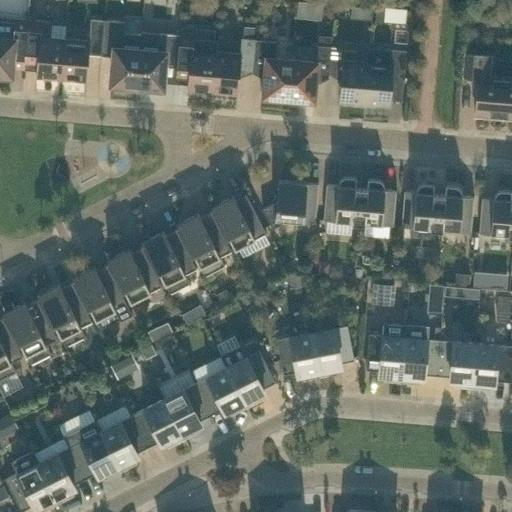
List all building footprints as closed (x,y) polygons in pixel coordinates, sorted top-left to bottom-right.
[(391,0),(390,13),(412,14),(412,0),(391,0)] [(0,73),(10,75),(12,54),(13,49),(16,50),(25,50),(25,49),(28,17),(14,16),(14,18),(3,17),(3,19),(0,18),(0,73)] [(61,79),(64,38),(50,37),(51,19),(28,17),(25,49),(38,50),(36,77),(61,79)] [(101,55),(104,18),(90,17),(89,40),(64,38),(61,79),(86,81),(88,54),(101,55)] [(137,85),(140,49),(122,48),(124,20),(104,18),(101,55),(114,56),(112,83),(137,85)] [(140,49),(137,85),(162,87),(164,62),(168,62),(177,63),(177,62),(179,34),(166,33),(141,31),(140,49)] [(193,33),(180,32),(179,32),(179,34),(177,62),(190,63),(188,90),(212,92),(216,51),(192,49),(193,33)] [(292,58),(288,98),(314,100),(317,73),(329,74),(329,73),(331,48),(332,35),(319,34),(318,44),(315,44),(314,60),(294,58),(292,58)] [(255,39),(241,37),(240,53),(216,51),(212,92),(237,94),(239,67),(253,68),(255,39)] [(276,57),(277,41),(255,39),(253,68),(265,69),(262,96),(288,98),(292,58),(276,57)] [(368,63),(364,105),(373,105),(374,102),(389,103),(391,78),(404,79),(406,50),(383,48),(382,48),(369,47),(368,63)] [(355,62),(356,50),(331,48),(329,73),(342,74),(340,99),(355,101),(355,104),(364,105),(368,63),(355,62)] [(489,75),(490,54),(465,52),(463,76),(477,77),(474,114),(500,116),(504,76),(489,75)] [(511,76),(504,76),(500,116),(511,116),(511,76)] [(355,177),(347,176),(345,176),(343,177),(341,178),(339,180),(339,182),(338,184),(326,183),(323,219),(358,222),(361,186),(360,186),(356,186),(356,177),(355,177)] [(369,178),(367,178),(367,187),(362,186),(361,186),(358,222),(393,225),(396,189),(384,188),(384,186),(384,183),(382,182),(381,180),(379,179),(369,178)] [(315,222),(318,182),(278,179),(277,201),(262,208),(272,228),(288,220),(315,222)] [(433,184),(425,183),(423,183),(420,183),(419,185),(417,186),(416,188),(416,191),(404,190),(401,225),(436,228),(439,193),(438,193),(433,192),(434,184),(433,184)] [(446,185),(445,185),(444,193),(440,193),(439,193),(436,228),(471,231),(474,196),(462,195),(462,192),(461,190),(460,188),(459,187),(457,186),(446,185)] [(511,191),(503,190),(500,190),(498,190),(496,191),(495,193),(494,195),(494,197),(482,196),(479,232),(511,234),(511,199),(511,190),(511,191)] [(266,232),(246,193),(235,199),(233,195),(232,195),(232,196),(213,205),(235,248),(266,232)] [(231,250),(211,211),(200,216),(198,212),(197,213),(178,223),(205,275),(225,265),(220,256),(231,250)] [(196,268),(176,228),(165,234),(163,230),(162,231),(143,241),(170,292),(190,282),(185,273),(196,268)] [(161,285),(141,246),(130,252),(128,248),(127,248),(127,249),(109,258),(130,301),(161,285)] [(132,314),(107,264),(96,269),(94,266),(92,266),(93,266),(74,276),(100,328),(119,318),(120,320),(132,314)] [(468,284),(469,274),(455,273),(454,283),(468,284)] [(289,284),(300,283),(299,275),(288,277),(289,284)] [(92,321),(72,282),(61,287),(59,283),(58,284),(39,294),(65,345),(85,335),(81,326),(92,321)] [(373,282),(372,302),(393,304),(395,284),(373,282)] [(213,309),(219,306),(214,296),(208,299),(213,309)] [(57,338),(37,299),(26,305),(24,301),(23,302),(4,311),(31,363),(51,353),(46,344),(57,338)] [(497,307),(496,319),(508,320),(510,308),(497,307)] [(22,356),(2,317),(0,318),(0,378),(16,371),(11,362),(22,356)] [(400,381),(405,322),(383,320),(381,334),(368,333),(365,369),(379,370),(379,373),(383,373),(383,378),(382,378),(382,379),(400,381)] [(428,338),(430,324),(405,322),(400,381),(418,382),(419,381),(418,381),(419,376),(423,377),(423,374),(437,375),(440,339),(428,338)] [(337,370),(337,366),(341,365),(340,362),(354,359),(347,324),(312,331),(320,375),(338,372),(338,370),(337,370)] [(153,339),(161,334),(158,328),(150,333),(153,339)] [(320,375),(312,331),(276,338),(283,373),(297,370),(297,373),(301,373),(302,377),(302,379),(320,375)] [(471,387),(475,342),(440,339),(437,375),(450,376),(449,379),(454,379),(453,384),(453,385),(471,387)] [(507,380),(510,345),(475,342),(471,387),(489,388),(489,387),(489,382),(494,383),(494,379),(507,380)] [(227,366),(247,406),(263,397),(263,396),(262,396),(260,392),(264,390),(263,387),(275,381),(259,349),(247,355),(241,343),(220,354),(227,366)] [(142,348),(122,358),(127,370),(147,360),(142,348)] [(231,414),(247,406),(227,366),(195,382),(211,414),(223,408),(224,410),(228,408),(230,413),(231,414)] [(199,429),(197,424),(201,422),(199,419),(211,414),(195,382),(163,398),(184,438),(200,430),(199,428),(199,429)] [(50,405),(59,400),(55,393),(46,398),(50,405)] [(167,446),(184,438),(163,398),(132,414),(148,446),(160,440),(161,443),(165,441),(167,445),(167,446)] [(136,461),(134,456),(138,454),(136,452),(148,446),(132,414),(100,430),(121,470),(137,462),(136,460),(136,461)] [(5,426),(15,421),(12,415),(2,420),(5,426)] [(95,419),(63,436),(68,446),(69,446),(85,478),(97,472),(98,475),(102,473),(104,477),(104,478),(107,477),(111,475),(121,470),(100,430),(95,419)] [(73,493),(71,488),(75,487),(73,484),(85,478),(69,446),(68,446),(39,461),(37,462),(58,502),(74,494),(73,493)] [(17,472),(5,478),(21,510),(33,504),(35,507),(39,505),(41,509),(41,510),(44,509),(47,507),(58,502),(37,462),(39,461),(33,449),(11,460),(17,472)]
